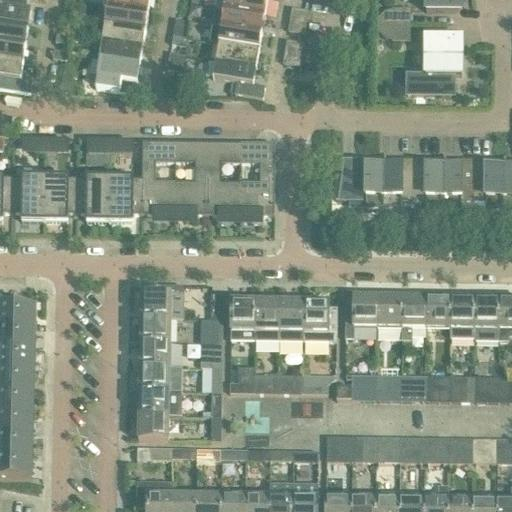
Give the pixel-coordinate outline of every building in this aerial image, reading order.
[(28,14),(30,2),(16,0),(0,0),(0,27),(29,32),(32,15),(28,14)] [(152,0),(110,0),(109,11),(150,17),(153,0),(152,0)] [(246,0),(217,0),(216,12),(266,20),(269,4),(246,0)] [(426,0),(426,15),(458,15),(458,14),(457,14),(457,9),(463,11),(464,10),(465,10),(463,0),(426,0)] [(147,35),(150,17),(109,11),(106,29),(147,35)] [(263,38),(266,20),(216,12),(213,29),(263,38)] [(307,23),(309,15),(293,12),(292,20),(307,23)] [(378,28),(410,28),(410,12),(393,12),(393,14),(391,14),(389,14),(386,15),(385,16),(383,18),(382,19),(380,21),(379,23),(379,25),(378,26),(378,28)] [(305,37),(307,23),(292,20),(289,34),(305,37)] [(187,41),(188,33),(190,24),(177,22),(174,39),(187,41)] [(0,45),(27,50),(29,32),(0,27),(0,45)] [(410,44),(410,28),(378,28),(378,29),(378,31),(379,32),(379,33),(380,35),(381,36),(382,38),(383,39),(385,41),(386,41),(388,42),(390,42),(393,43),(393,44),(410,44)] [(144,52),(147,35),(106,29),(104,46),(144,52)] [(260,55),(263,38),(213,29),(210,45),(220,47),(220,48),(260,55)] [(69,46),(70,38),(57,36),(56,44),(69,46)] [(193,63),(184,61),(187,41),(174,39),(173,48),(179,49),(178,58),(174,58),(171,59),(169,73),(182,75),(191,77),(193,63)] [(457,44),(457,43),(426,43),(426,77),(407,77),(407,98),(455,99),(455,79),(456,79),(462,79),(462,73),(462,72),(462,62),(465,48),(463,48),(456,48),(456,44),(457,44)] [(301,60),(303,47),(288,44),(286,58),(301,60)] [(0,61),(24,66),(27,50),(0,45),(0,61)] [(142,69),(144,52),(104,46),(101,62),(142,69)] [(258,72),(260,55),(220,48),(217,65),(258,72)] [(66,63),(68,54),(55,52),(53,61),(66,63)] [(300,69),(301,60),(286,58),(284,67),(300,69)] [(21,84),(24,66),(0,61),(0,93),(31,98),(33,86),(21,84)] [(139,86),(142,69),(101,62),(98,81),(99,81),(97,93),(148,100),(150,88),(139,86)] [(255,88),(258,72),(217,65),(214,82),(238,86),(236,98),(264,102),(266,90),(255,88)] [(45,158),(45,145),(35,145),(34,157),(45,158)] [(45,145),(45,158),(57,158),(57,145),(45,145)] [(110,158),(110,146),(88,145),(88,158),(110,158)] [(110,146),(110,158),(133,159),(133,146),(110,146)] [(175,215),(176,146),(142,146),(141,183),(141,219),(156,219),(156,214),(175,215)] [(208,220),(209,147),(176,146),(175,215),(194,215),(194,220),(208,220)] [(240,216),(241,147),(209,147),(208,220),(221,220),(221,215),(240,216)] [(241,147),(240,216),(260,216),(260,220),(274,221),(275,148),(241,147)] [(367,164),(367,163),(355,162),(355,164),(356,164),(356,173),(354,173),(354,176),(344,176),(344,173),(343,173),(338,204),(349,205),(349,204),(366,205),(366,212),(384,212),(384,170),(367,170),(367,164)] [(414,205),(414,163),(401,163),(401,164),(402,164),(401,170),(384,170),(384,212),(402,212),(402,205),(414,205)] [(427,164),(427,163),(414,163),(414,205),(426,205),(426,212),(444,213),(444,171),(427,170),(427,164)] [(474,206),(474,164),(461,164),(461,165),(462,165),(461,171),(444,171),(444,213),(462,213),(462,206),(474,206)] [(487,165),(487,164),(474,164),(474,206),(486,206),(486,213),(504,213),(504,171),(487,171),(487,165)] [(12,217),(13,181),(0,181),(0,225),(3,225),(3,217),(12,217)] [(44,226),(45,182),(13,181),(12,217),(23,217),(22,225),(44,226)] [(77,218),(77,182),(45,182),(44,226),(67,226),(67,218),(77,218)] [(109,227),(110,182),(77,182),(77,218),(87,218),(87,226),(109,227)] [(141,219),(141,183),(110,182),(109,227),(132,227),(132,219),(141,219)] [(172,324),(172,298),(141,297),(141,323),(172,324)] [(211,324),(223,324),(224,299),(212,299),(211,324)] [(378,332),(378,301),(354,301),(354,307),(346,307),(345,344),(354,344),(354,331),(378,332)] [(402,332),(403,302),(378,301),(378,332),(402,332)] [(426,333),(427,302),(403,302),(402,332),(401,345),(412,345),(412,332),(426,333)] [(450,333),(451,302),(427,302),(426,333),(450,333)] [(476,333),(476,303),(451,302),(450,333),(450,346),(474,345),(475,333),(476,333)] [(499,346),(500,303),(476,303),(476,333),(475,333),(474,345),(499,346)] [(511,303),(500,303),(499,346),(509,346),(509,341),(511,341),(511,303)] [(256,336),(257,305),(231,305),(231,335),(231,346),(255,346),(255,336),(256,336)] [(281,346),(281,305),(257,305),(256,336),(255,336),(255,346),(281,346)] [(305,346),(305,306),(281,305),(281,346),(305,346)] [(329,312),(330,306),(305,306),(305,346),(337,347),(338,312),(329,312)] [(0,331),(35,332),(36,309),(0,308),(0,331)] [(171,347),(172,324),(141,323),(140,346),(171,347)] [(211,324),(204,324),(204,348),(223,348),(223,324),(211,324)] [(0,352),(35,353),(35,332),(0,331),(0,352)] [(171,371),(171,347),(140,346),(140,371),(171,371)] [(223,372),(223,348),(204,348),(204,349),(201,348),(201,372),(202,372),(223,372)] [(0,374),(34,375),(35,353),(0,352),(0,374)] [(170,397),(171,371),(140,371),(139,396),(170,397)] [(222,398),(223,372),(202,372),(202,396),(212,396),(212,398),(222,398)] [(0,396),(34,397),(34,375),(0,374),(0,396)] [(255,398),(256,379),(245,379),(245,388),(230,388),(230,398),(255,398)] [(280,398),(280,379),(256,379),(255,398),(280,398)] [(304,399),(304,380),(280,379),(280,398),(304,399)] [(363,405),(363,380),(352,379),(352,391),(352,405),(363,405)] [(328,399),(328,389),(336,383),(336,380),(304,380),(304,399),(328,399)] [(374,405),(375,380),(363,380),(363,405),(374,405)] [(390,405),(390,380),(379,380),(379,405),(390,405)] [(401,405),(401,380),(390,380),(390,405),(401,405)] [(412,406),(412,380),(401,380),(401,405),(412,406)] [(423,406),(423,381),(412,380),(412,406),(423,406)] [(438,406),(439,381),(428,381),(428,406),(438,406)] [(449,406),(450,381),(439,381),(438,406),(449,406)] [(460,406),(461,381),(450,381),(449,406),(460,406)] [(472,406),(472,381),(461,381),(460,406),(472,406)] [(487,407),(488,381),(477,381),(476,407),(487,407)] [(498,407),(498,382),(488,381),(487,407),(498,407)] [(510,407),(511,382),(498,382),(498,407),(510,407)] [(352,405),(352,391),(337,391),(337,404),(352,405)] [(0,417),(33,418),(34,397),(0,396),(0,417)] [(170,419),(170,397),(139,396),(139,419),(170,419)] [(222,420),(222,398),(212,398),(212,420),(222,420)] [(0,439),(33,440),(33,418),(0,417),(0,439)] [(169,445),(170,419),(139,419),(138,444),(169,445)] [(221,446),(222,420),(212,420),(211,446),(221,446)] [(0,460),(32,462),(33,440),(0,439),(0,460)] [(339,466),(339,441),(327,441),(327,456),(327,466),(339,466)] [(351,466),(352,441),(339,441),(339,466),(351,466)] [(362,466),(363,441),(352,441),(351,466),(362,466)] [(373,467),(374,441),(363,441),(362,466),(373,467)] [(389,467),(389,442),(379,441),(378,467),(389,467)] [(400,467),(400,442),(389,442),(389,467),(400,467)] [(411,467),(411,442),(400,442),(400,467),(411,467)] [(422,467),(422,442),(411,442),(411,467),(422,467)] [(438,468),(438,442),(427,442),(427,467),(438,468)] [(448,468),(449,443),(438,442),(438,468),(448,468)] [(459,468),(460,443),(449,443),(448,468),(459,468)] [(470,468),(471,443),(460,443),(459,468),(470,468)] [(486,468),(487,443),(476,443),(475,468),(486,468)] [(498,469),(498,443),(487,443),(486,468),(488,468),(488,477),(497,478),(497,469),(498,469)] [(510,469),(510,444),(498,443),(498,469),(510,469)] [(173,465),(173,463),(173,453),(138,452),(138,464),(173,465)] [(197,463),(197,453),(173,453),(173,463),(197,463)] [(220,464),(220,454),(197,453),(197,463),(220,464)] [(245,464),(245,454),(220,454),(220,464),(245,464)] [(270,465),(270,455),(245,454),(245,464),(270,465)] [(294,465),(294,455),(270,455),(270,465),(294,465)] [(319,466),(319,456),(294,455),(294,465),(319,466)] [(0,483),(32,484),(32,462),(0,460),(0,483)] [(173,499),(173,487),(137,487),(137,511),(171,511),(172,499),(173,499)] [(293,511),(294,501),(293,501),(293,488),(269,488),(269,501),(270,501),(269,511),(293,511)] [(449,491),(448,491),(439,491),(438,503),(423,503),(423,511),(447,511),(448,503),(449,503),(449,491)] [(511,511),(511,491),(511,492),(511,504),(497,504),(496,511),(511,511)] [(196,511),(197,500),(173,499),(172,499),(171,511),(196,511)] [(219,511),(220,500),(197,500),(196,511),(219,511)] [(244,511),(245,500),(220,500),(219,511),(244,511)] [(269,511),(270,501),(269,501),(245,500),(244,511),(269,511)] [(294,501),(293,511),(318,511),(318,501),(294,501)] [(350,511),(351,502),(326,501),(325,511),(350,511)] [(374,511),(375,502),(351,502),(350,511),(374,511)] [(399,511),(399,503),(375,502),(374,511),(399,511)] [(423,511),(423,503),(399,503),(399,511),(423,511)] [(471,511),(472,504),(449,503),(448,503),(447,511),(471,511)]
